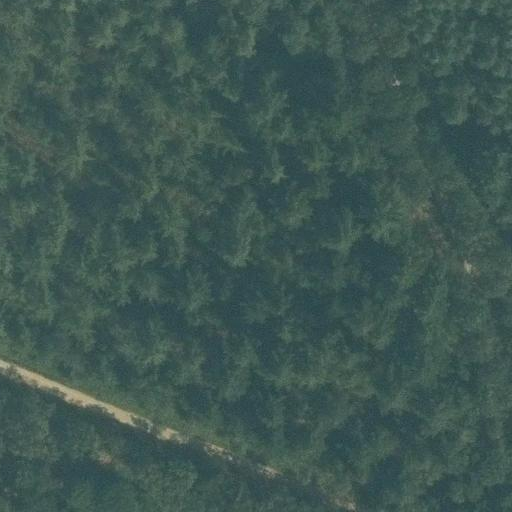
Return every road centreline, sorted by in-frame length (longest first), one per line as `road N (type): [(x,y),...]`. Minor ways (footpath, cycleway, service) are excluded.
road 1 (track): [(348,0),(511,382)]
road 2 (track): [(0,369),(373,511)]
